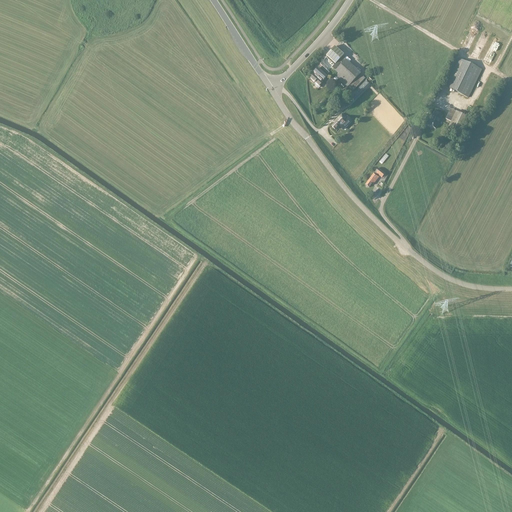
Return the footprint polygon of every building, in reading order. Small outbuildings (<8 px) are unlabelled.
[(497,23),(500,23),(501,28),(506,28),(510,19),(507,17),(500,18),(500,21),(496,21),(496,16),(491,15),(481,15),(481,19),(485,18),(497,23)] [(336,77),(334,79),(336,82),(338,80),(347,88),(348,87),(353,92),(365,79),(342,57),(343,56),(334,47),(326,56),(327,57),(320,64),(328,72),(332,68),(338,74),(336,77)] [(483,61),(491,66),(495,59),(487,55),(483,61)] [(458,60),(445,87),(468,98),(481,70),(458,60)] [(325,77),(328,74),(321,68),(320,69),(319,71),(317,69),(314,73),(316,75),(314,76),(313,75),(310,79),(314,83),(313,83),(314,84),(315,83),(318,87),(322,83),(320,82),(322,81),(323,81),(326,78),(325,77)] [(349,98),(352,102),(357,98),(356,97),(369,84),(366,81),(349,98)] [(428,126),(435,129),(442,116),(434,112),(428,126)] [(452,119),(446,131),(459,137),(469,118),(455,112),(452,119)] [(335,123),(331,127),(335,130),(338,126),(339,128),(347,120),(341,115),(334,122),(335,123)] [(379,162),(382,165),(388,157),(386,154),(379,162)] [(386,175),(384,174),(385,174),(378,169),(374,173),(382,178),(383,179),(386,175)] [(374,174),(365,185),(369,188),(372,184),(373,185),(378,178),(374,174)]
